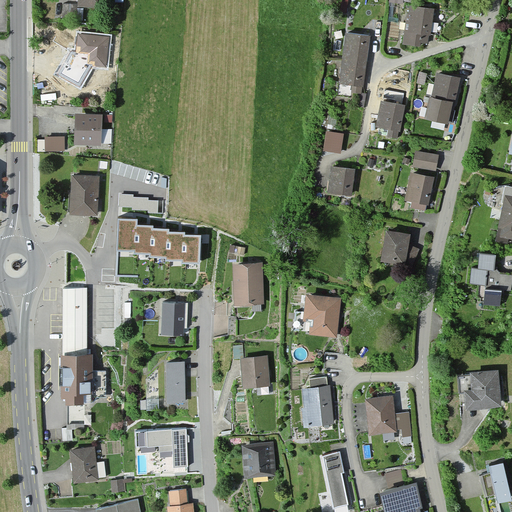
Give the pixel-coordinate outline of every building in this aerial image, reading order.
[(340,0),(339,10),(347,11),(348,0),(340,0)] [(401,45),(428,47),(431,9),(405,6),(401,45)] [(339,59),(364,62),(367,38),(342,34),(339,59)] [(111,38),(79,35),(77,53),(76,64),(93,66),(108,67),(111,38)] [(76,64),(77,53),(71,53),(57,74),(81,88),(93,66),(76,64)] [(364,62),(339,59),(334,96),(348,97),(350,84),(361,86),(364,62)] [(429,98),(451,103),(453,103),(458,79),(434,73),(429,98)] [(451,103),(429,98),(428,97),(423,119),(446,125),(451,103)] [(403,105),(380,103),(377,126),(388,128),(387,137),(398,138),(403,105)] [(106,117),(77,117),(77,148),(106,148),(106,117)] [(327,129),(324,149),(341,152),(344,132),(327,129)] [(411,167),(434,171),(437,155),(413,152),(411,167)] [(353,170),(328,167),(325,193),(350,196),(353,170)] [(404,201),(428,205),(433,178),(408,174),(404,201)] [(100,177),(74,176),(73,214),(98,216),(100,177)] [(511,197),(501,195),(495,228),(500,229),(498,237),(511,239),(511,197)] [(136,214),(118,214),(117,244),(135,245),(135,248),(151,249),(151,251),(167,252),(166,254),(183,254),(182,257),(199,258),(200,232),(184,231),(184,229),(167,228),(167,225),(152,225),(152,222),(136,221),(136,214)] [(378,262),(404,265),(408,235),(382,232),(378,262)] [(470,287),(482,287),(482,306),(497,306),(498,291),(511,291),(511,277),(494,276),(495,257),(478,256),(477,271),(471,270),(470,287)] [(232,307),(264,304),(260,263),(228,266),(232,307)] [(68,405),(93,405),(96,399),(107,399),(108,373),(88,373),(89,356),(86,356),(87,290),(60,290),(59,356),(56,356),(55,398),(60,398),(60,404),(68,405)] [(310,336),(337,339),(340,298),(302,295),(300,323),(311,323),(310,336)] [(158,335),(181,335),(182,304),(159,304),(158,335)] [(241,339),(241,318),(228,318),(227,339),(241,339)] [(239,390),(268,388),(265,357),(236,360),(239,390)] [(182,364),(159,365),(162,407),(184,405),(182,364)] [(462,410),(501,405),(497,369),(466,373),(468,390),(460,391),(462,410)] [(306,388),(298,389),(301,428),(333,425),(330,387),(326,387),(325,378),(305,380),(306,388)] [(391,397),(362,400),(366,436),(395,433),(395,430),(393,415),(391,397)] [(93,405),(68,405),(68,429),(92,429),(93,405)] [(246,407),(231,408),(231,435),(246,435),(246,407)] [(409,414),(393,415),(395,430),(400,430),(401,438),(411,437),(409,414)] [(186,428),(136,431),(137,447),(172,445),(173,468),(188,467),(186,428)] [(241,480),(277,477),(275,442),(238,445),(241,480)] [(94,448),(67,453),(72,484),(100,480),(94,448)] [(318,456),(329,509),(347,505),(336,453),(318,456)] [(494,502),(508,498),(499,461),(484,465),(486,473),(479,475),(485,496),(492,495),(494,502)] [(392,473),(395,486),(408,483),(405,470),(392,473)] [(124,476),(111,478),(112,490),(126,488),(124,476)] [(419,511),(412,482),(408,483),(395,486),(379,490),(383,511),(419,511)] [(183,489),(164,491),(165,506),(162,506),(162,511),(191,511),(191,503),(184,504),(183,489)] [(141,511),(139,500),(94,510),(94,511),(141,511)] [(247,511),(247,503),(235,503),(235,511),(247,511)]
